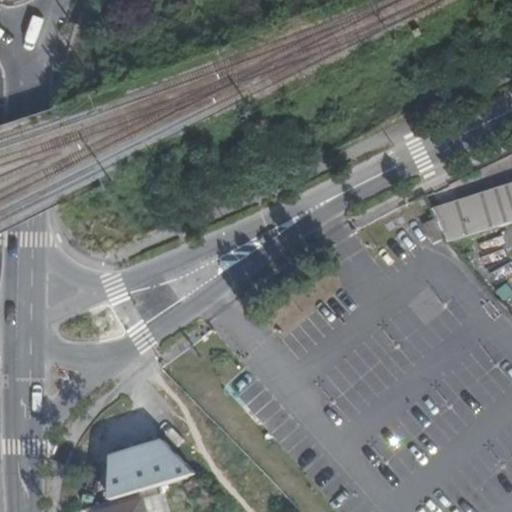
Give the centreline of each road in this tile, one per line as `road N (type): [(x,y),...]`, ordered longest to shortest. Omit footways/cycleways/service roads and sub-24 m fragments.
road 1 (tertiary): [(104,361),(315,205)]
road 2 (tertiary): [(511,111),(315,205)]
road 3 (tertiary): [(315,205),(114,287)]
road 4 (primary): [(25,245),(30,52)]
